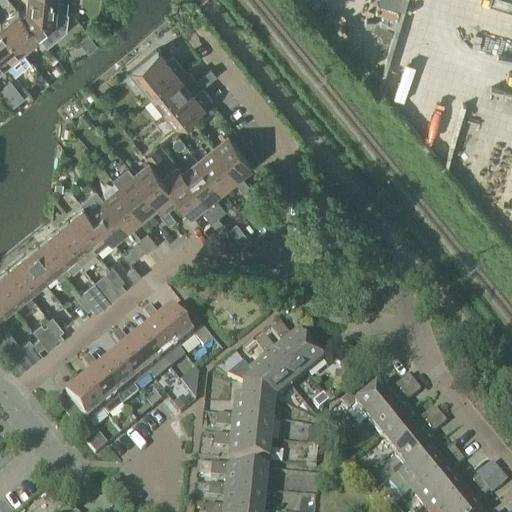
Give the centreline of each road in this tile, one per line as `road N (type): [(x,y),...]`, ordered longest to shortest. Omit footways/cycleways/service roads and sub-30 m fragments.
road 1 (residential): [(511,467),(413,343),(393,295),(371,283),(265,262)]
road 2 (residential): [(265,262),(210,255),(181,263),(5,400)]
road 3 (residential): [(265,262),(295,152),(201,34)]
